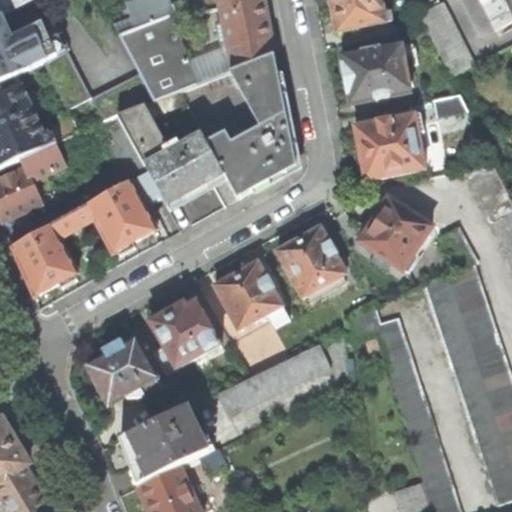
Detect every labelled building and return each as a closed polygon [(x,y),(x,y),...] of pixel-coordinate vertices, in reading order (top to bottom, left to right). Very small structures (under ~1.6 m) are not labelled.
[(33,0),(0,0),(0,17),(2,17),(33,0)] [(139,75),(155,103),(196,87),(188,65),(164,0),(135,0),(130,2),(140,28),(119,36),(139,75)] [(220,0),(229,48),(234,72),(275,56),(267,9),(264,0),(220,0)] [(337,34),(387,23),(383,4),(382,4),(381,0),(330,0),(333,11),(337,34)] [(511,0),(479,0),(495,31),(511,22),(511,0)] [(474,66),(443,3),(420,15),(451,78),(474,66)] [(0,17),(0,86),(16,78),(44,64),(68,52),(70,51),(59,26),(47,32),(43,24),(12,40),(2,17),(0,17)] [(418,57),(416,43),(403,45),(406,59),(418,57)] [(412,94),(406,59),(403,45),(342,58),(347,82),(352,106),(376,101),(376,103),(390,100),(390,99),(412,94)] [(229,48),(188,65),(196,87),(234,72),(229,48)] [(68,52),(44,64),(68,111),(92,99),(68,52)] [(225,135),(207,145),(224,175),(238,201),(270,183),(297,168),(275,56),(234,72),(230,74),(260,129),(232,144),(225,135)] [(139,75),(92,99),(103,124),(118,118),(142,108),(155,103),(139,75)] [(0,170),(20,162),(70,139),(79,135),(73,122),(42,136),(16,78),(0,86),(0,170)] [(180,96),(147,109),(152,119),(186,106),(180,96)] [(437,118),(468,112),(460,97),(434,102),(437,118)] [(142,108),(118,118),(149,173),(161,196),(167,207),(196,190),(224,175),(207,145),(203,138),(169,158),(142,108)] [(425,133),(421,116),(392,122),(392,120),(379,123),(379,124),(357,129),(361,151),(367,182),(426,170),(419,134),(425,133)] [(93,129),(124,187),(149,173),(118,118),(103,124),(93,129)] [(66,168),(79,162),(70,139),(20,162),(24,171),(0,181),(0,220),(2,225),(43,205),(36,191),(33,183),(66,168)] [(511,200),(495,167),(465,172),(502,246),(511,276),(511,200)] [(124,187),(75,215),(81,229),(95,221),(114,255),(118,253),(120,258),(129,253),(136,249),(133,244),(158,231),(144,206),(161,196),(149,173),(124,187)] [(52,185),(36,191),(43,205),(58,198),(52,185)] [(389,262),(403,271),(411,260),(412,260),(425,241),(424,241),(433,229),(390,201),(380,216),(375,222),(374,222),(367,225),(362,233),(361,241),(362,242),(361,243),(377,254),(377,255),(388,263),(389,262)] [(75,215),(13,249),(27,280),(35,299),(60,285),(62,290),(77,282),(75,277),(79,275),(60,240),(81,229),(75,215)] [(308,297),(311,304),(346,285),(342,278),(347,275),(337,257),(339,255),(336,249),(333,251),(321,229),(299,242),(278,254),(304,299),(308,297)] [(458,229),(439,239),(458,271),(474,262),(458,229)] [(476,266),(474,262),(458,271),(448,275),(424,287),(499,506),(511,502),(511,384),(473,268),(476,266)] [(268,316),(276,330),(290,321),(274,292),(276,291),(270,279),(267,281),(258,264),(234,278),(215,288),(240,332),(268,316)] [(155,353),(168,376),(221,346),(197,303),(187,309),(185,304),(172,312),(151,324),(164,348),(155,353)] [(460,511),(398,321),(380,326),(375,310),(359,318),(361,341),(379,335),(423,484),(431,511),(460,511)] [(370,354),(380,351),(377,340),(367,343),(370,354)] [(146,398),(162,389),(158,381),(158,380),(137,342),(125,348),(122,343),(114,347),(105,352),(108,357),(88,368),(109,406),(127,397),(128,398),(144,398),(145,397),(146,398)] [(331,369),(320,346),(219,394),(231,418),(331,369)] [(199,459),(210,454),(188,409),(123,440),(131,457),(144,486),(181,468),(199,459)] [(0,500),(7,511),(54,511),(28,467),(32,465),(21,446),(4,418),(0,420),(0,500)] [(210,480),(229,471),(219,450),(210,454),(199,459),(210,480)] [(201,511),(181,468),(144,486),(138,489),(149,511),(201,511)] [(401,511),(431,511),(423,484),(395,492),(401,511)]
